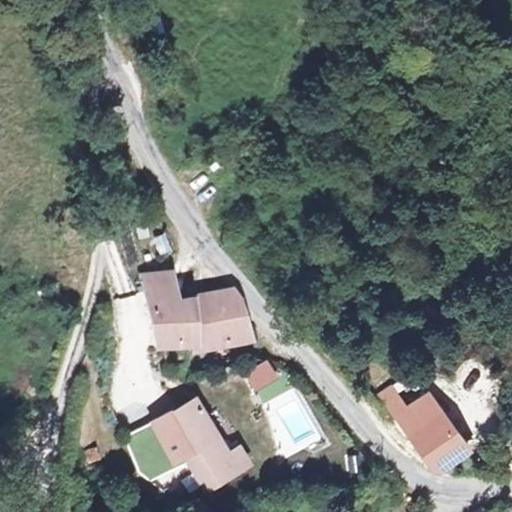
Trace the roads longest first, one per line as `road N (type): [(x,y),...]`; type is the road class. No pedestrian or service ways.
road 1 (residential): [(456,503),(338,398),(195,218),(140,132),(81,0)]
road 2 (track): [(104,230),(144,393)]
